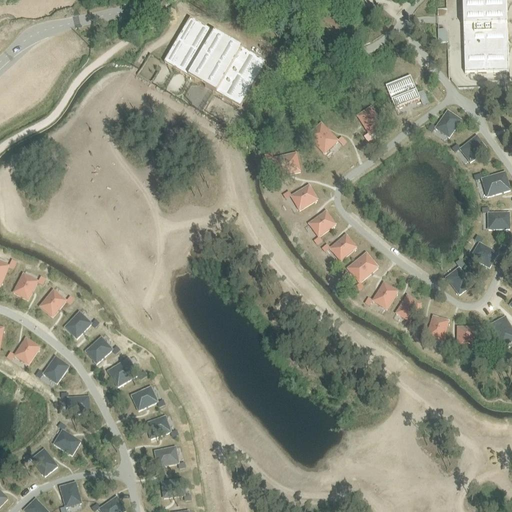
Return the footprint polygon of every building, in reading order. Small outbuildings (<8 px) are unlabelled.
[(506,0),(462,0),(465,74),(509,72),(506,0)] [(191,19),(164,63),(241,108),(267,64),(191,19)] [(448,30),(438,30),(439,44),(448,43),(448,30)] [(411,76),(386,86),(395,111),(420,100),(411,76)] [(383,126),(371,108),(357,117),(369,135),(383,126)] [(449,139),(461,121),(448,112),(436,129),(449,139)] [(338,142),(321,124),(308,137),(325,155),(338,142)] [(364,138),(369,143),(373,139),(368,133),(364,138)] [(470,163),(487,150),(477,137),(460,150),(470,163)] [(277,178),(301,173),(297,154),(273,160),(277,178)] [(487,198),(511,192),(506,173),(482,180),(487,198)] [(300,212),(318,201),(309,187),(291,198),(300,212)] [(319,238),(336,226),(326,212),(309,225),(319,238)] [(489,231),(510,230),(510,214),(488,214),(489,231)] [(341,262),(357,248),(346,236),(330,250),(341,262)] [(471,258),(490,269),(498,255),(480,244),(471,258)] [(360,284),(379,269),(367,254),(348,270),(360,284)] [(0,263),(0,287),(9,267),(0,263)] [(446,279),(459,296),(472,286),(459,269),(446,279)] [(24,275),(14,294),(28,301),(38,283),(24,275)] [(387,311),(398,293),(384,284),(373,302),(387,311)] [(54,291),(40,308),(53,318),(66,302),(54,291)] [(410,323),(421,305),(408,296),(396,314),(410,323)] [(80,313),(65,329),(77,340),(92,325),(80,313)] [(443,342),(449,322),(433,317),(427,338),(443,342)] [(511,342),(511,329),(505,318),(489,327),(501,349),(511,342)] [(474,350),(474,329),(458,328),(457,350),(474,350)] [(29,366),(40,348),(26,339),(15,357),(29,366)] [(102,339),(86,353),(97,365),(113,351),(102,339)] [(57,385),(69,367),(56,358),(44,375),(57,385)] [(129,360),(108,373),(118,389),(139,376),(129,360)] [(151,388),(132,397),(139,412),(158,403),(151,388)] [(69,416),(90,414),(89,398),(68,399),(69,416)] [(165,418),(145,425),(151,440),(171,433),(165,418)] [(54,445),(72,457),(81,443),(63,431),(54,445)] [(176,448),(155,453),(158,469),(179,465),(176,448)] [(32,461),(45,477),(58,467),(45,451),(32,461)] [(183,480),(162,483),(164,499),(185,497),(183,480)] [(82,504),(76,484),(60,488),(66,509),(82,504)] [(0,507),(8,499),(0,491),(0,507)] [(101,511),(125,511),(127,511),(117,498),(100,510),(101,511)] [(47,511),(36,500),(24,511),(47,511)]
